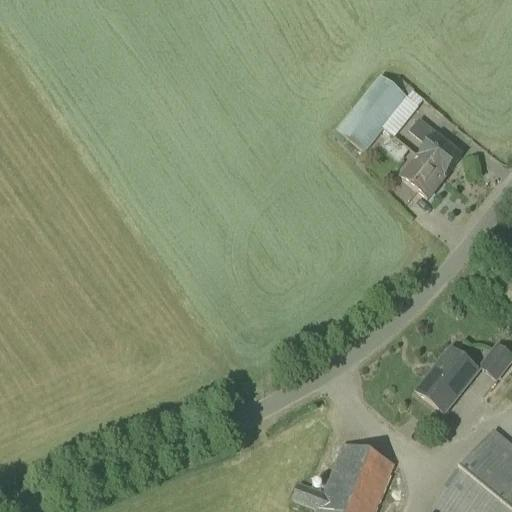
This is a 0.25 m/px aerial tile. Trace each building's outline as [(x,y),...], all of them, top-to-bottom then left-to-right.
[(363,156),(375,141),(406,102),(380,80),(336,134),(363,156)] [(418,161),(443,182),(461,160),(436,139),(437,137),(419,122),(408,135),(426,150),(418,161)] [(375,161),(368,167),(379,180),(386,174),(375,161)] [(426,203),(443,182),(418,161),(401,182),(426,203)] [(496,386),(511,365),(511,359),(496,347),(477,371),(496,386)] [(451,408),(478,374),(450,352),(416,396),(437,413),(445,403),(451,408)] [(511,511),(511,449),(493,434),(429,511),(511,511)] [(376,511),(394,468),(342,448),(322,499),(297,489),(291,503),(313,511),(376,511)]
